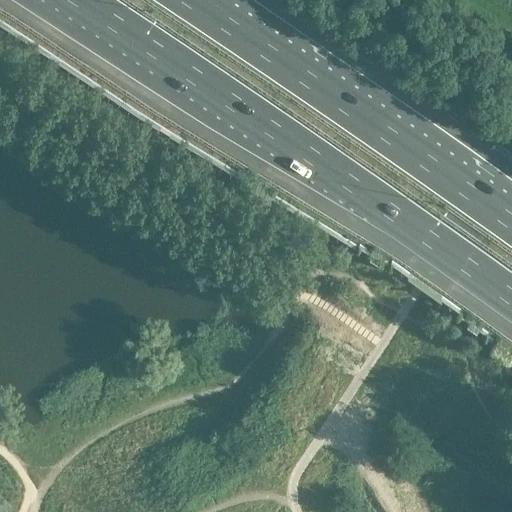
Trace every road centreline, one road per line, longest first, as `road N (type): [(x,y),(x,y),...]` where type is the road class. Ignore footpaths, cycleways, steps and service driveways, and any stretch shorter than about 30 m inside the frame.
road 1 (motorway): [(78,0),(511,298)]
road 2 (motorway): [(511,224),(188,0)]
